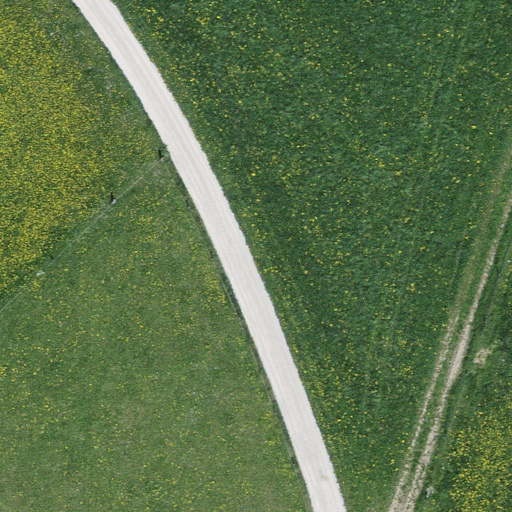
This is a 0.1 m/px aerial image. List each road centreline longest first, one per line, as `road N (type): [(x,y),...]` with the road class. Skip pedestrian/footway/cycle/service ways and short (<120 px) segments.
road 1 (track): [(327,511),(261,321),(207,196),(86,0)]
road 2 (track): [(396,511),(511,167)]
